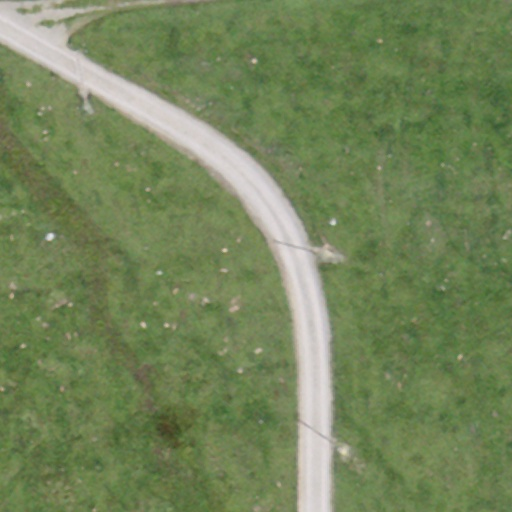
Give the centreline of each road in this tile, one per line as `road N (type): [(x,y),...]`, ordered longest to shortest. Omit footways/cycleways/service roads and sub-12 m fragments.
road 1 (track): [(318,511),(314,355),(286,228),(216,152),(0,32)]
road 2 (track): [(160,0),(0,20)]
